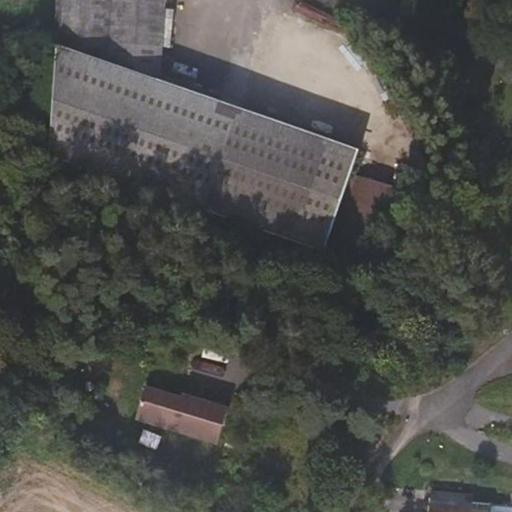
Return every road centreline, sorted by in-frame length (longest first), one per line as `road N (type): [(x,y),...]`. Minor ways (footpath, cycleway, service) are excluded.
road 1 (unclassified): [(511,337),(453,396),(413,409),(352,407),(264,384)]
road 2 (unclassified): [(371,0),(511,73)]
